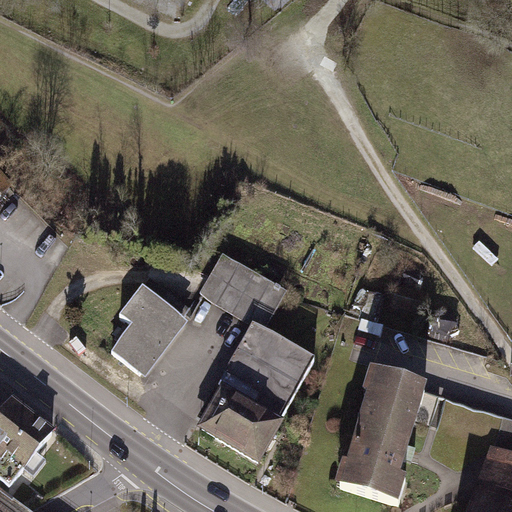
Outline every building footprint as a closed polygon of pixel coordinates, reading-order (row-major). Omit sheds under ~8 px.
[(0,176),(0,199),(11,189),(0,176)] [(289,298),(224,260),(202,298),(266,335),(289,298)] [(189,327),(142,292),(118,324),(131,333),(113,359),(146,383),(189,327)] [(315,368),(256,334),(199,433),(259,467),(315,368)] [(59,422),(1,372),(0,373),(0,470),(10,479),(59,422)] [(424,393),(376,378),(341,489),(397,506),(406,477),(398,475),(424,393)] [(511,511),(511,459),(492,453),(471,511),(511,511)]
